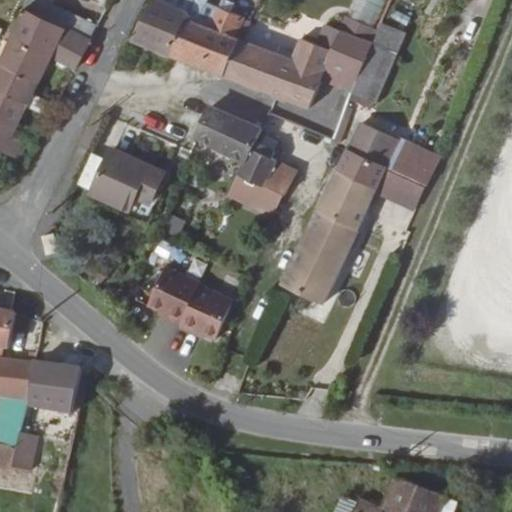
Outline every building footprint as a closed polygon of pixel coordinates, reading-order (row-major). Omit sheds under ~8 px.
[(27,0),(23,10),(26,12),(7,60),(42,77),(54,52),(77,65),(100,20),(59,0),(27,0)] [(148,0),(132,36),(145,41),(175,52),(189,16),(197,19),(199,17),(200,14),(207,0),(148,0)] [(221,3),(212,23),(199,17),(197,19),(189,16),(175,52),(223,71),(239,33),(235,32),(244,13),(250,16),(254,7),(254,6),(244,0),(236,0),(231,8),(221,3)] [(387,0),(354,0),(348,15),(375,27),(387,0)] [(239,33),(223,71),(265,88),(310,104),(321,77),(339,84),(353,89),(371,47),(372,44),(326,24),(317,44),(295,35),(294,55),(239,33)] [(372,44),(371,47),(401,60),(410,40),(379,27),(372,44)] [(437,64),(468,77),(481,47),(446,32),(433,62),(437,64)] [(401,60),(371,47),(353,89),(350,95),(381,108),(401,60)] [(29,139),(16,133),(30,104),(30,102),(35,90),(38,92),(43,84),(39,82),(42,77),(7,60),(0,75),(0,147),(0,153),(5,156),(7,151),(20,157),(29,139)] [(444,131),(468,77),(437,64),(414,118),(444,131)] [(38,92),(35,90),(30,102),(30,104),(44,110),(50,97),(38,92)] [(381,108),(350,95),(347,103),(378,116),(381,108)] [(247,154),(230,192),(237,196),(274,215),(297,167),(281,160),(252,145),(261,123),(212,102),(198,133),(247,154)] [(398,142),(360,125),(350,148),(386,166),(388,166),(398,142)] [(117,142),(98,133),(79,176),(97,184),(117,142)] [(155,193),(168,165),(117,142),(97,184),(134,200),(140,187),(155,193)] [(421,183),(432,156),(398,142),(388,166),(421,183)] [(376,187),(386,166),(350,148),(347,146),(337,168),(376,187)] [(386,166),(376,187),(365,213),(400,230),(421,183),(388,166),(386,166)] [(284,284),(326,303),(365,213),(376,187),(337,168),(284,284)] [(163,231),(179,236),(184,220),(168,215),(163,231)] [(202,281),(203,278),(169,264),(153,299),(172,308),(170,313),(185,320),(202,281)] [(185,320),(183,324),(198,331),(200,327),(219,335),(237,296),(202,281),(185,320)] [(5,346),(10,347),(17,311),(0,307),(0,396),(3,396),(33,400),(38,362),(4,357),(5,346)] [(76,405),(80,367),(38,362),(33,400),(76,405)] [(0,442),(22,446),(26,430),(33,400),(3,396),(0,407),(0,442)] [(36,458),(41,433),(26,430),(22,446),(20,455),(36,458)] [(0,442),(0,464),(33,470),(36,458),(20,455),(22,446),(0,442)] [(438,511),(445,493),(395,476),(384,507),(359,497),(352,511),(438,511)]
